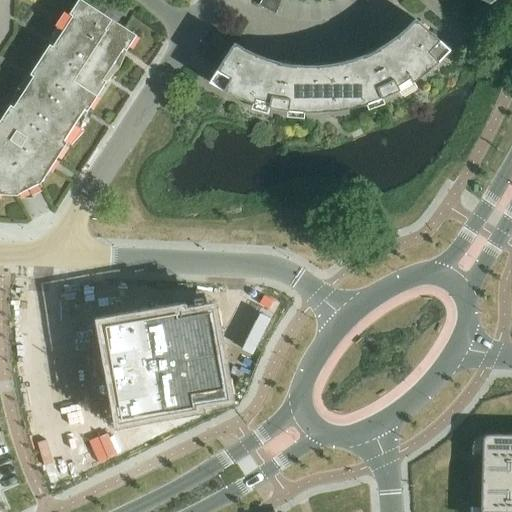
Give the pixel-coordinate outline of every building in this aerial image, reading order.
[(40,184),(137,35),(82,0),(78,0),(0,121),(0,120),(0,194),(18,195),(40,184)] [(281,0),(263,0),(260,4),(276,13),(281,0)] [(438,62),(449,50),(415,19),(406,28),(397,36),(387,43),(376,50),(365,55),(353,60),(341,63),(329,65),(317,66),(305,66),(292,65),(280,63),(268,59),(256,55),(245,50),(234,43),(209,82),(224,90),(238,97),(254,103),(268,107),(288,111),(302,112),(320,112),(335,110),(351,108),(368,103),(381,99),(400,90),(412,82),(426,72),(438,62)] [(158,316),(78,330),(86,381),(89,395),(91,409),(94,424),(174,410),(173,406),(206,400),(192,315),(159,321),(158,316)] [(86,381),(78,382),(81,397),(89,395),(86,381)] [(89,395),(81,397),(83,411),(91,409),(89,395)] [(91,409),(83,411),(86,425),(94,424),(91,409)] [(482,437),(480,511),(511,511),(511,434),(485,434),(484,434),(483,435),(482,436),(482,437)]
